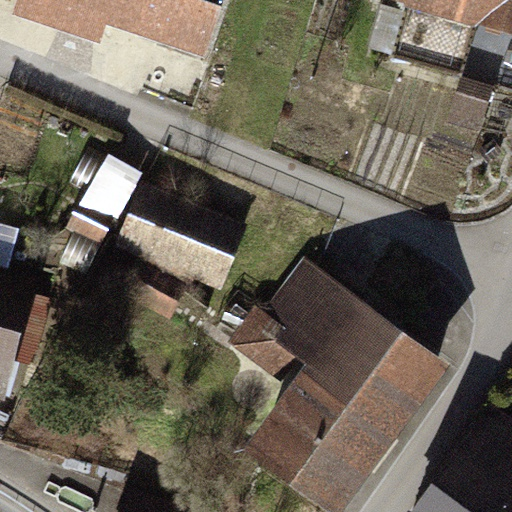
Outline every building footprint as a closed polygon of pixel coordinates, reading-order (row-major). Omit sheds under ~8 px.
[(0,0),(0,9),(89,41),(95,23),(192,57),(212,0),(0,0)] [(511,0),(382,0),(511,38),(511,0)] [(240,225),(137,183),(110,249),(213,291),(240,225)] [(316,511),(436,363),(304,258),(228,353),(270,387),(222,447),(303,511),(316,511)] [(0,367),(29,282),(0,273),(0,367)] [(511,511),(511,427),(482,404),(398,511),(511,511)] [(180,511),(117,490),(109,511),(180,511)]
